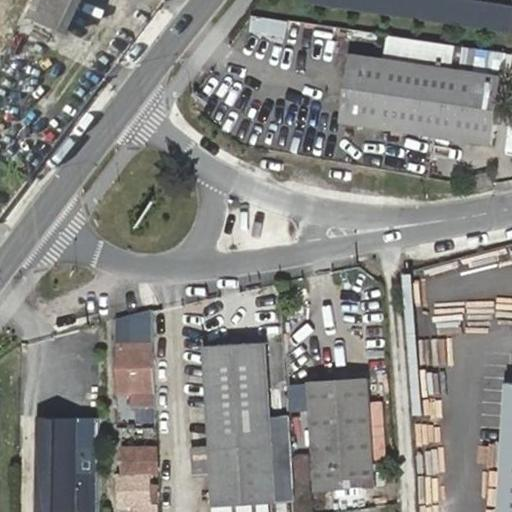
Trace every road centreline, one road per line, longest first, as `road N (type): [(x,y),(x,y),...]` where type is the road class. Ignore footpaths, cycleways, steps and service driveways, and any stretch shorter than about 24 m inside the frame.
road 1 (unknown): [(152,266),(167,511)]
road 2 (residential): [(152,266),(323,250)]
road 3 (residential): [(152,266),(192,250),(213,216),(210,176),(199,158)]
road 4 (residential): [(323,250),(455,220)]
road 5 (residential): [(323,208),(277,198),(199,158)]
road 6 (residential): [(455,220),(323,208)]
